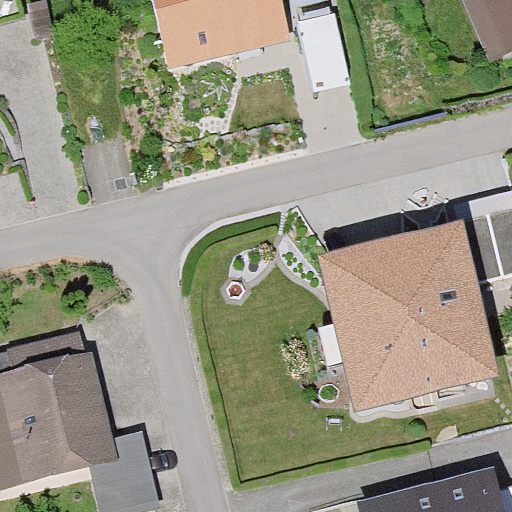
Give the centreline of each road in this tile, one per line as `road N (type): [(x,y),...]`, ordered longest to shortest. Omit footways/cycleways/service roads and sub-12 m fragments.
road 1 (residential): [(104,192),(511,92)]
road 2 (residential): [(194,511),(104,192)]
